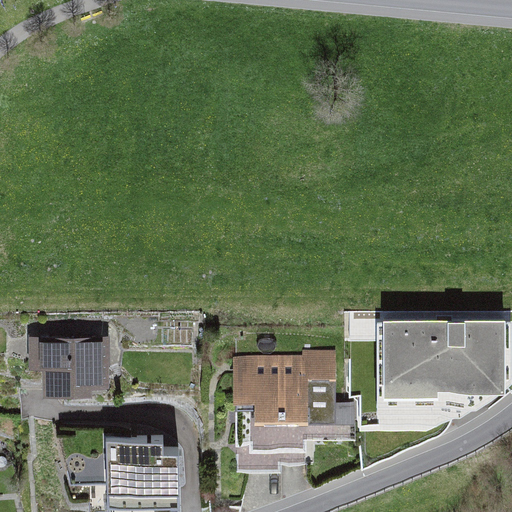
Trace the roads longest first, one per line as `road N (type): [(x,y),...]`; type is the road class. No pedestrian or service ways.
road 1 (residential): [(305,511),(511,423)]
road 2 (residential): [(511,12),(386,0)]
